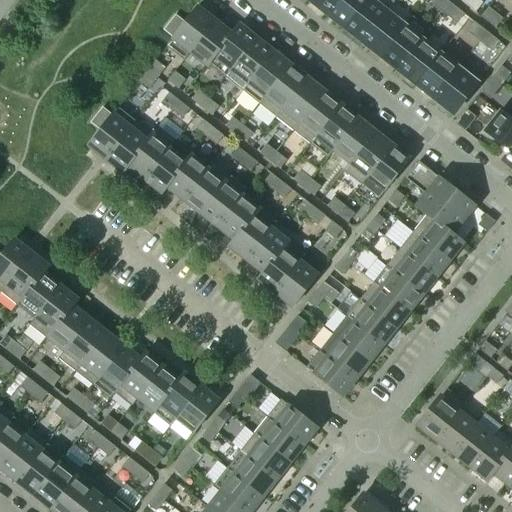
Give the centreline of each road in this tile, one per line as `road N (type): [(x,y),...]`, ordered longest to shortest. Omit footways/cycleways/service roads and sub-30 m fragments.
road 1 (residential): [(511,203),(250,0)]
road 2 (residential): [(366,441),(511,259)]
